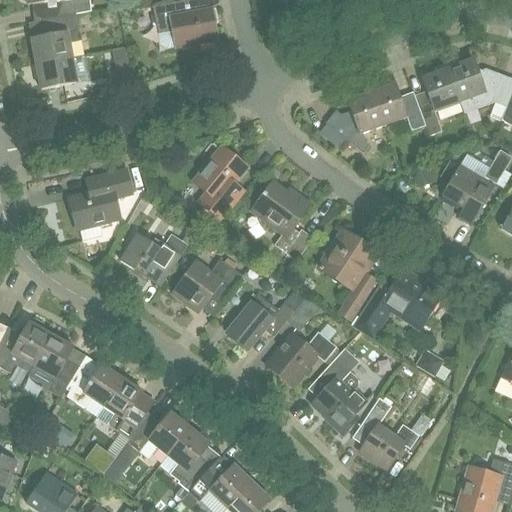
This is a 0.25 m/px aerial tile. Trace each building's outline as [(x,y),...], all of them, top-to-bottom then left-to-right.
[(59,19),(76,16),(91,13),(89,0),(79,0),(64,2),(64,0),(20,0),(22,2),(25,3),(27,3),(28,6),(57,3),(59,19)] [(283,0),(292,23),(318,13),(313,0),(283,0)] [(215,11),(210,11),(183,17),(180,2),(152,8),(157,35),(174,32),(177,49),(216,42),(213,25),(218,25),(215,11)] [(81,41),(79,32),(76,16),(59,19),(46,21),(49,37),(31,40),(36,66),(72,59),(69,43),(81,41)] [(126,49),(112,51),(118,84),(132,81),(126,49)] [(72,59),(36,66),(40,91),(77,85),(72,59)] [(507,108),(511,95),(511,94),(511,79),(487,70),(478,74),(473,61),(447,70),(460,104),(464,116),(495,104),(507,108)] [(434,114),(460,104),(447,70),(421,79),(430,104),(418,108),(426,127),(429,138),(442,133),(434,114)] [(426,127),(418,108),(416,101),(402,106),(394,85),(371,94),(383,128),(406,119),(411,133),(426,127)] [(364,135),(383,128),(371,94),(347,103),(351,113),(352,116),(344,119),(342,117),(341,117),(336,112),(325,125),(327,127),(332,130),(347,143),(349,144),(357,151),(364,155),(369,149),(364,135)] [(511,95),(507,108),(501,122),(511,128),(511,95)] [(244,195),(233,186),(246,171),(220,150),(195,182),(211,195),(201,207),(203,209),(195,218),(214,233),(244,195)] [(460,166),(441,197),(463,210),(458,219),(471,227),(495,187),(496,185),(498,183),(504,172),(511,158),(500,152),(493,163),(484,157),(480,163),(467,155),(460,166)] [(84,181),(88,195),(71,199),(79,231),(118,221),(113,201),(132,196),(126,170),(84,181)] [(413,176),(419,190),(433,184),(427,170),(413,176)] [(272,184),(251,213),(286,238),(278,249),(296,263),(313,240),(301,232),(299,235),(293,231),(310,206),(299,198),(296,201),(272,184)] [(511,237),(511,211),(501,230),(511,237)] [(343,232),(318,270),(353,292),(338,314),(350,322),(373,287),(361,280),(371,266),(365,262),(372,251),(343,232)] [(187,234),(180,245),(186,249),(193,238),(187,234)] [(137,236),(120,263),(148,281),(160,289),(173,268),(180,257),(186,249),(180,245),(170,238),(164,247),(161,251),(137,236)] [(196,264),(173,296),(197,314),(213,292),(225,301),(242,277),(220,261),(210,274),(196,264)] [(403,271),(381,306),(419,331),(441,298),(412,279),(414,277),(403,271)] [(250,306),(227,335),(247,351),(264,331),(274,339),(286,323),(294,314),(284,305),(277,313),(258,297),(250,306)] [(307,298),(294,314),(286,323),(301,336),(323,309),(307,298)] [(369,303),(352,328),(362,335),(379,310),(369,303)] [(51,336),(43,332),(45,329),(44,325),(35,320),(31,321),(30,324),(29,324),(18,343),(4,336),(4,337),(0,344),(0,369),(10,375),(15,367),(30,375),(33,368),(51,336)] [(293,389),(318,358),(325,364),(337,349),(318,334),(307,348),(291,336),(266,367),(293,389)] [(61,400),(69,386),(76,375),(62,368),(73,348),(51,336),(33,368),(47,375),(40,388),(61,400)] [(311,407),(321,416),(327,421),(326,422),(342,438),(359,420),(355,416),(366,403),(355,392),(361,386),(360,378),(346,365),(353,357),(345,349),(308,390),(318,399),(311,407)] [(444,363),(424,351),(415,368),(435,380),(444,363)] [(69,386),(73,388),(66,398),(82,409),(83,409),(84,409),(85,409),(86,409),(87,408),(88,408),(92,401),(103,408),(122,380),(102,367),(90,384),(76,375),(69,386)] [(142,394),(122,380),(103,408),(96,418),(108,426),(111,428),(120,434),(130,441),(144,421),(156,404),(142,394)] [(395,439),(378,427),(391,408),(379,400),(356,435),(366,442),(359,453),(387,472),(404,447),(410,451),(419,438),(403,427),(395,439)] [(49,416),(41,412),(33,427),(41,432),(49,416)] [(157,450),(167,458),(190,430),(170,414),(162,425),(156,431),(144,421),(130,441),(127,444),(139,454),(148,461),(157,450)] [(56,440),(65,425),(52,417),(43,431),(43,432),(56,440)] [(200,434),(196,435),(190,430),(167,458),(187,473),(178,485),(182,489),(189,494),(208,473),(196,463),(210,446),(209,445),(209,441),(200,434)] [(0,457),(0,502),(1,502),(16,463),(0,457)] [(510,497),(510,495),(511,489),(511,467),(492,462),(488,477),(468,471),(457,510),(463,511),(490,511),(496,493),(510,497)] [(227,510),(252,484),(234,467),(218,483),(208,473),(189,494),(197,501),(199,503),(209,493),(227,510)] [(46,475),(26,505),(36,511),(67,511),(69,509),(78,496),(46,475)] [(259,511),(270,502),(252,484),(227,510),(228,511),(259,511)] [(177,498),(182,502),(189,494),(182,489),(177,495),(177,498)]
